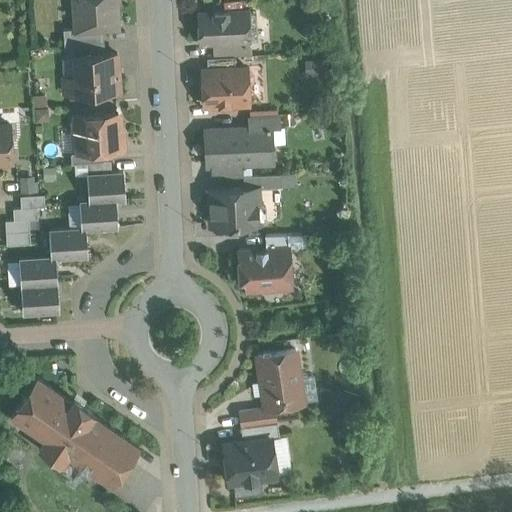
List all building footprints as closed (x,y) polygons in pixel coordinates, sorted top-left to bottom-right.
[(74,0),(77,28),(77,30),(103,28),(117,27),(114,0),(74,0)] [(246,12),(200,14),(202,42),(233,41),(248,40),(246,12)] [(103,28),(77,30),(77,28),(63,29),(64,45),(104,42),(103,28)] [(248,40),(233,41),(234,55),(249,55),(248,40)] [(104,42),(64,45),(65,58),(75,57),(75,56),(105,54),(104,42)] [(105,54),(75,56),(75,57),(77,77),(63,77),(64,93),(120,89),(117,53),(105,54)] [(234,56),(207,58),(208,69),(235,68),(234,56)] [(208,69),(203,70),(204,106),(248,104),(248,86),(252,81),(252,74),(247,69),(247,67),(235,68),(208,69)] [(118,113),(76,116),(76,117),(73,122),(73,128),(77,132),(79,150),(79,151),(103,149),(123,148),(122,137),(120,136),(118,113)] [(277,114),(250,115),(251,127),(270,126),(270,128),(278,127),(277,114)] [(0,125),(0,163),(12,162),(11,142),(15,136),(15,132),(10,128),(10,125),(0,125)] [(251,127),(206,130),(207,166),(240,164),(272,163),(272,158),(275,155),(275,147),(271,144),(270,128),(270,126),(251,127)] [(103,149),(79,151),(79,150),(74,150),(71,154),(71,163),(87,163),(104,161),(103,149)] [(104,161),(87,163),(87,174),(112,173),(111,161),(104,161)] [(240,164),(213,165),(214,177),(241,176),(240,164)] [(112,173),(87,174),(89,201),(89,202),(116,200),(116,201),(125,200),(123,172),(112,173)] [(280,174),(243,176),(244,188),(258,187),(258,188),(280,187),(280,174)] [(21,176),(22,191),(37,190),(36,175),(21,176)] [(244,188),(209,189),(211,225),(261,223),(266,217),(265,206),(259,201),(258,188),(258,187),(244,188)] [(44,195),(20,196),(21,208),(37,207),(45,207),(44,195)] [(116,200),(89,202),(89,201),(80,202),(81,228),(82,229),(86,228),(86,229),(118,227),(116,201),(116,200)] [(21,208),(13,208),(14,220),(29,220),(38,219),(37,207),(21,208)] [(14,220),(5,221),(6,233),(30,231),(29,220),(14,220)] [(81,228),(50,230),(51,257),(55,257),(56,258),(87,256),(86,229),(86,228),(82,229),(81,228)] [(30,231),(6,233),(7,245),(31,243),(30,231)] [(289,234),(265,235),(266,247),(290,246),(289,234)] [(266,247),(237,250),(239,280),(244,280),(245,288),(247,291),(293,287),(290,246),(266,247)] [(51,257),(19,259),(21,286),(57,283),(56,258),(55,257),(51,257)] [(57,283),(21,286),(23,313),(59,311),(57,283)] [(296,350),(257,355),(265,408),(274,407),(301,403),(297,377),(300,377),(296,350)] [(37,376),(11,414),(46,438),(39,448),(62,464),(69,454),(113,484),(139,447),(92,414),(94,411),(73,397),(71,400),(37,376)] [(265,408),(239,412),(241,426),(277,421),(274,407),(265,408)] [(241,426),(243,440),(271,436),(271,437),(280,436),(277,421),(241,426)] [(243,440),(223,443),(229,481),(233,481),(261,477),(276,475),(271,437),(271,436),(243,440)] [(261,477),(233,481),(235,496),(263,492),(261,477)]
